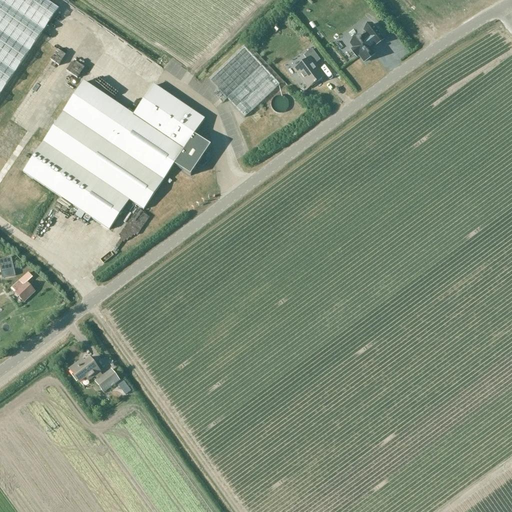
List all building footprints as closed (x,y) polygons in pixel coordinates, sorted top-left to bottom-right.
[(0,0),(0,95),(59,9),(44,0),(0,0)] [(357,57),(359,56),(364,63),(374,55),(366,43),(370,40),(375,46),(383,40),(372,25),(364,31),(366,34),(361,38),(361,37),(350,45),(353,49),(351,50),(357,57)] [(214,94),(223,104),(228,100),(244,118),(279,85),(244,48),(210,80),(218,90),(214,94)] [(293,69),(307,88),(308,90),(325,77),(315,65),(320,61),(312,49),(305,55),(307,57),(293,69)] [(75,216),(81,220),(84,214),(109,231),(129,201),(143,211),(174,165),(190,176),(198,165),(202,167),(207,163),(203,158),(211,147),(194,135),(205,120),(154,85),(134,115),(84,82),(23,173),(78,210),(75,216)] [(11,257),(0,259),(0,267),(1,267),(2,271),(1,271),(2,278),(3,277),(4,279),(15,276),(11,257)] [(15,292),(14,293),(24,303),(36,292),(26,281),(22,284),(19,281),(12,288),(15,292)] [(77,364),(70,370),(80,384),(86,379),(88,382),(95,378),(97,380),(95,382),(104,394),(120,382),(111,370),(103,376),(100,374),(90,360),(79,368),(77,364)]
